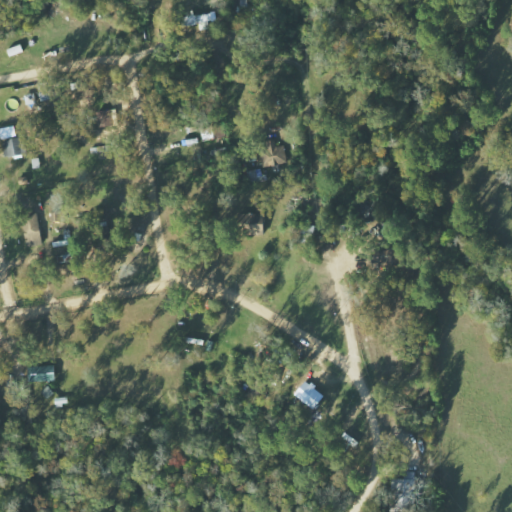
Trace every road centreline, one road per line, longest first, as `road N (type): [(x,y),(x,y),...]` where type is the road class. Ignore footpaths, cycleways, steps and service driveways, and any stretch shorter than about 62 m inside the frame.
road 1 (residential): [(332,72),(292,41),(261,35),(0,75)]
road 2 (residential): [(382,385),(313,310),(184,271)]
road 3 (residential): [(184,271),(140,57)]
road 4 (residential): [(0,295),(184,271)]
road 5 (residential): [(21,290),(0,135)]
road 6 (residential): [(341,511),(382,449),(382,385)]
